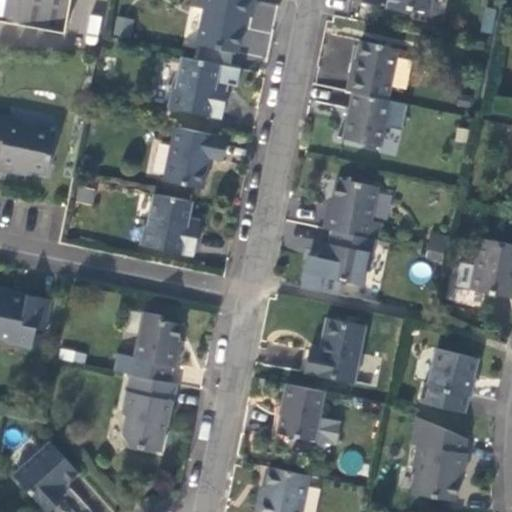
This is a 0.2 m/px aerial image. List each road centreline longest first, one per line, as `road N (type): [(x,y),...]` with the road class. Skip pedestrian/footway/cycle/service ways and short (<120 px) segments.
road 1 (residential): [(257,283),(309,0)]
road 2 (residential): [(0,229),(257,283)]
road 3 (residential): [(205,507),(257,283)]
